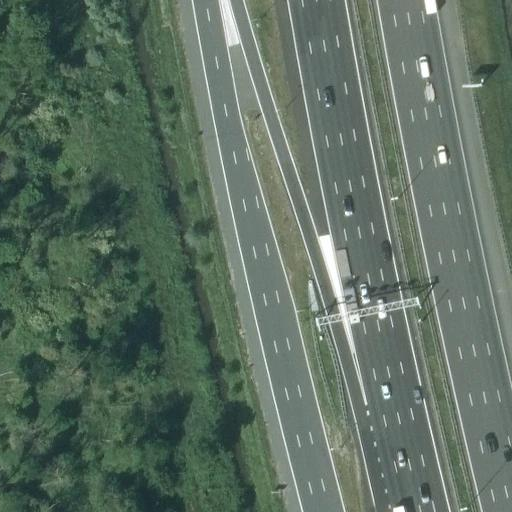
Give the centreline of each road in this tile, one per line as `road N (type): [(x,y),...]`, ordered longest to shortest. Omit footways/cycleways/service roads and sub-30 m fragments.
road 1 (motorway): [(206,0),(245,215),(323,511)]
road 2 (motorway): [(511,506),(464,315),(405,0)]
road 3 (motorway): [(235,0),(330,305),(392,399)]
road 4 (motorway): [(315,0),(392,399)]
